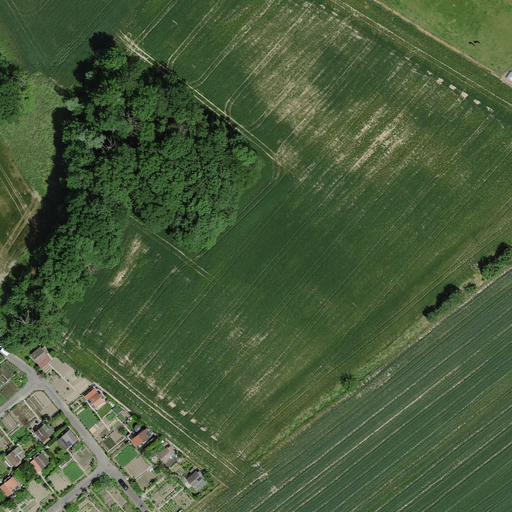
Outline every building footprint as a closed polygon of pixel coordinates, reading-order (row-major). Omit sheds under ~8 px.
[(40,348),(32,355),(38,362),(46,356),(40,348)] [(97,393),(88,401),(95,409),(104,402),(97,393)] [(43,427),(36,433),(44,441),(50,436),(43,427)] [(141,428),(132,435),(139,443),(148,436),(141,428)] [(71,430),(64,437),(71,445),(78,439),(71,430)] [(168,448),(159,455),(165,462),(173,455),(168,448)] [(13,451),(7,456),(14,465),(21,460),(13,451)] [(42,453),(35,459),(42,468),(49,462),(42,453)] [(196,472),(188,480),(194,486),(202,479),(196,472)] [(13,477),(6,483),(13,492),(20,486),(13,477)]
